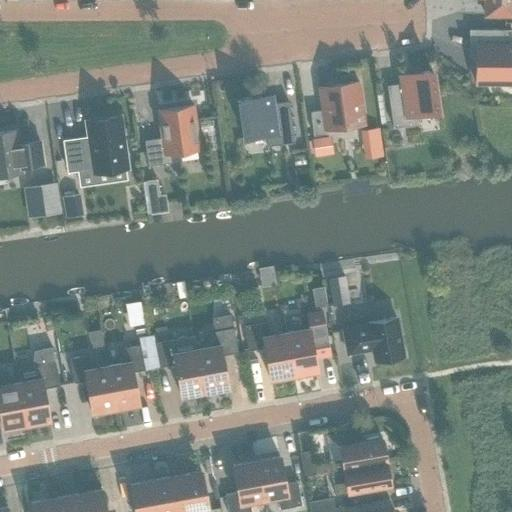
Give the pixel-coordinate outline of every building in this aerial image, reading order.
[(511,0),(484,0),(485,16),(511,16),(511,0)] [(511,44),(511,30),(475,30),(475,83),(511,83),(511,44)] [(409,75),(411,84),(402,85),(402,84),(387,86),(393,128),(418,125),(417,115),(438,112),(432,71),(409,75)] [(320,95),(322,111),(310,112),(313,136),(327,134),(326,130),(364,124),(358,82),(331,86),(332,93),(320,95)] [(237,101),(239,101),(244,137),(242,137),(242,138),(265,135),(267,147),(294,143),(288,102),(272,104),(262,105),(261,97),(237,100),(237,101)] [(144,141),(148,166),(180,161),(179,153),(201,150),(194,104),(156,110),(160,138),(144,141)] [(119,116),(85,121),(88,139),(81,140),(81,138),(63,141),(68,172),(92,168),(93,173),(127,168),(119,116)] [(379,128),(360,131),(365,159),(383,156),(379,128)] [(21,168),(43,165),(39,141),(17,144),(15,130),(0,132),(0,175),(21,173),(21,168)] [(330,137),(312,139),(314,157),(333,154),(330,137)] [(157,180),(146,181),(146,182),(150,215),(162,213),(157,180)] [(47,184),(33,186),(38,217),(51,215),(47,184)] [(79,193),(62,196),(65,218),(83,215),(79,193)] [(345,275),(328,278),(332,305),(349,303),(345,275)] [(140,301),(125,304),(129,326),(134,325),(143,324),(144,323),(140,301)] [(233,306),(215,310),(218,326),(236,322),(233,306)] [(285,332),(294,376),(304,375),(304,373),(318,371),(315,357),(331,354),(323,311),(300,315),(299,330),(285,332)] [(367,323),(367,325),(342,329),(347,354),(372,350),(374,362),(403,357),(396,317),(367,323)] [(264,348),(270,379),(284,377),(284,378),(294,376),(285,332),(273,335),(267,322),(244,326),(249,351),(264,348)] [(143,324),(134,325),(136,335),(145,333),(143,324)] [(233,328),(211,332),(210,347),(196,349),(204,393),(215,391),(214,390),(228,387),(222,356),(238,353),(233,328)] [(101,330),(89,331),(91,342),(102,340),(101,330)] [(175,364),(181,396),(195,394),(195,395),(204,393),(196,349),(184,351),(177,338),(155,343),(159,367),(175,364)] [(125,406),(139,404),(133,372),(149,369),(144,344),(122,349),(120,363),(107,366),(115,410),(125,408),(125,406)] [(86,381),(92,413),(106,410),(106,411),(115,410),(107,366),(94,368),(88,355),(65,359),(70,384),(86,381)] [(55,361),(32,365),(31,380),(18,382),(26,426),(36,424),(36,423),(50,420),(44,389),(60,386),(55,361)] [(0,416),(2,429),(16,427),(17,428),(26,426),(18,382),(5,385),(0,374),(0,416)] [(329,461),(330,471),(343,469),(386,461),(382,438),(339,446),(341,459),(329,461)] [(304,476),(316,474),(312,450),(300,453),(304,476)] [(279,510),(301,506),(297,482),(285,484),(280,457),(256,461),(263,500),(277,498),(279,510)] [(225,495),(228,511),(251,511),(250,502),(263,500),(256,461),(233,465),(238,492),(225,495)] [(345,483),(333,485),(335,495),(390,485),(386,461),(343,469),(345,483)] [(208,511),(201,471),(177,476),(184,511),(208,511)] [(184,511),(177,476),(154,480),(159,511),(184,511)] [(130,484),(135,511),(159,511),(154,480),(130,484)] [(105,511),(102,490),(78,494),(81,511),(105,511)] [(81,511),(78,494),(55,498),(57,511),(81,511)] [(31,503),(32,511),(57,511),(55,498),(31,503)] [(310,511),(317,511),(334,509),(332,498),(309,502),(310,511)]
